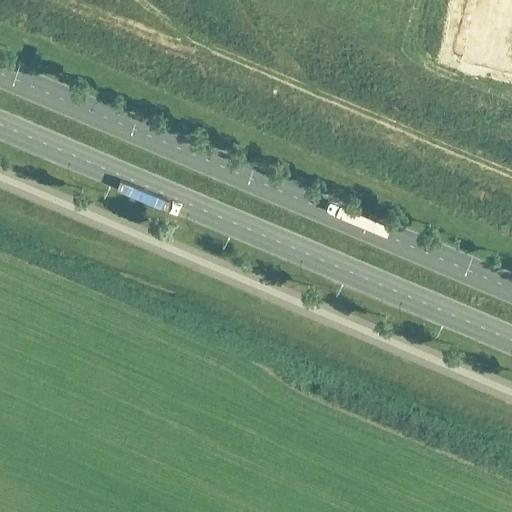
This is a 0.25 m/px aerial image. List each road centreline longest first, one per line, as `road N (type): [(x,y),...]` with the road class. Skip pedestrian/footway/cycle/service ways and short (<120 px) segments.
road 1 (residential): [(0,177),(511,393)]
road 2 (primary): [(0,126),(511,342)]
road 3 (primary): [(511,289),(0,74)]
